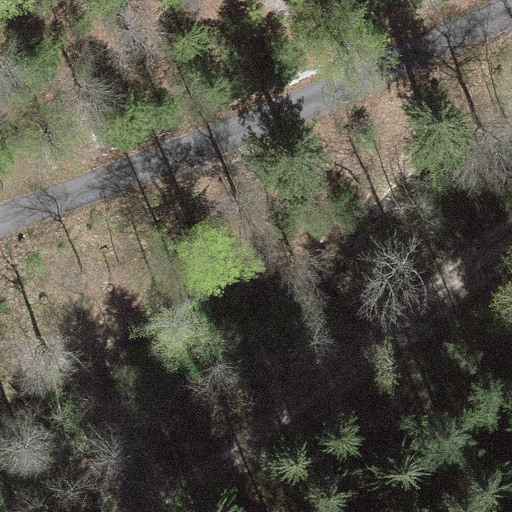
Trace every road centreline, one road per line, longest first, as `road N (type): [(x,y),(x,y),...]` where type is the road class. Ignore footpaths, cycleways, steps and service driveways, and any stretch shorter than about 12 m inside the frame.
road 1 (unclassified): [(0,196),(483,0)]
road 2 (track): [(166,511),(511,232)]
